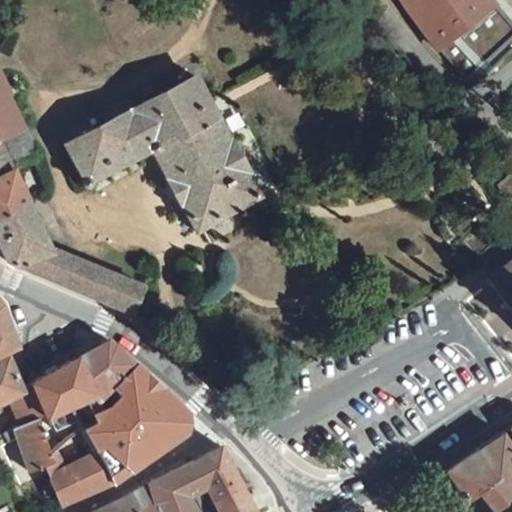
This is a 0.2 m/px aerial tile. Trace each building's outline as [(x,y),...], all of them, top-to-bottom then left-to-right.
[(399,0),(400,2),(408,14),(431,43),(437,51),(469,85),(471,87),(475,91),(496,71),(490,65),(511,45),(511,25),(509,23),(494,6),(488,0),(399,0)] [(125,111),(60,146),(80,185),(146,152),(192,232),(257,197),(202,97),(190,76),(125,111)] [(0,136),(20,125),(0,84),(0,136)] [(35,155),(20,125),(0,136),(0,148),(10,168),(35,155)] [(0,172),(10,168),(0,148),(0,172)] [(24,196),(10,168),(0,172),(0,210),(25,198),(24,196)] [(88,264),(50,247),(25,198),(0,210),(0,266),(67,296),(88,264)] [(451,273),(466,263),(455,248),(440,259),(451,273)] [(511,256),(481,281),(500,304),(497,307),(499,310),(503,307),(511,316),(511,317),(511,256)] [(67,296),(121,318),(137,289),(88,264),(67,296)] [(0,360),(3,359),(16,353),(0,318),(0,360)] [(103,346),(75,363),(96,398),(98,400),(108,389),(128,371),(126,368),(110,348),(107,346),(103,346)] [(42,477),(51,493),(58,508),(114,481),(189,431),(191,413),(164,385),(136,359),(126,368),(128,371),(108,389),(117,398),(104,407),(98,400),(96,398),(68,413),(73,421),(79,433),(44,451),(48,462),(38,468),(42,477)] [(0,363),(0,406),(5,403),(18,396),(4,362),(0,363)] [(72,364),(28,390),(42,418),(45,423),(68,413),(96,398),(75,363),(72,364)] [(28,390),(18,396),(5,403),(17,433),(33,425),(42,418),(28,390)] [(45,423),(42,418),(33,425),(38,437),(50,431),(45,423)] [(50,431),(38,437),(44,451),(79,433),(73,421),(50,431)] [(8,437),(11,443),(24,475),(38,468),(48,462),(44,451),(38,437),(33,425),(17,433),(8,437)] [(511,449),(499,430),(476,446),(497,476),(479,490),(494,511),(500,511),(511,503),(511,449)] [(8,437),(0,441),(0,448),(11,443),(8,437)] [(254,511),(244,491),(235,474),(218,445),(191,460),(149,481),(153,500),(154,508),(154,511),(195,511),(183,490),(187,488),(188,490),(202,482),(210,496),(217,511),(254,511)] [(476,446),(445,468),(469,497),(479,490),(497,476),(476,446)] [(153,500),(149,481),(148,482),(130,491),(126,494),(133,511),(154,511),(154,508),(153,500)] [(97,509),(91,511),(133,511),(126,494),(97,509)] [(511,511),(511,503),(500,511),(511,511)]
